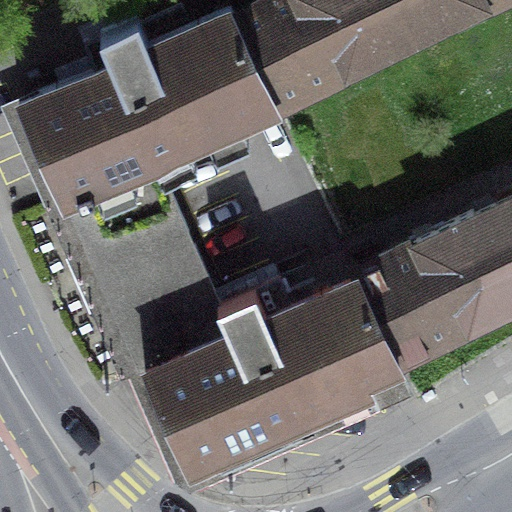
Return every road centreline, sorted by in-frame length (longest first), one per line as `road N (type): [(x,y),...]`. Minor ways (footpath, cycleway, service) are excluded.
road 1 (secondary): [(0,352),(110,511)]
road 2 (secondary): [(0,358),(19,511)]
